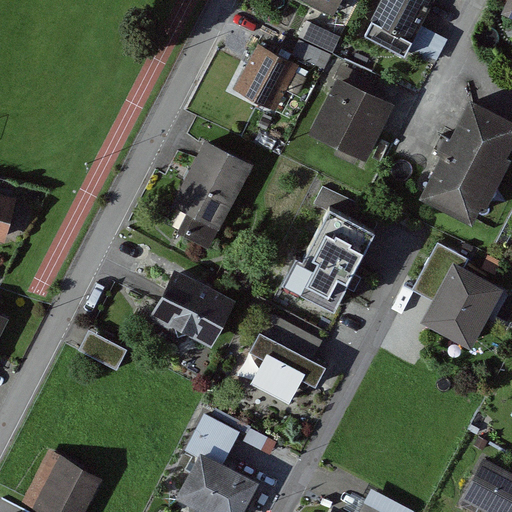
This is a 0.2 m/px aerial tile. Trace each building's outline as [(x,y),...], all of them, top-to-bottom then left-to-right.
[(345,0),(312,0),(337,15),(345,0)] [(435,0),(383,0),(375,17),(415,38),(435,0)] [(301,67),(263,45),(240,84),(278,106),(301,67)] [(394,104),(343,77),(315,128),(366,155),(394,104)] [(511,140),(511,115),(474,95),(423,189),(472,215),(511,140)] [(253,165),(209,141),(176,202),(220,226),(253,165)] [(0,229),(11,200),(0,196),(0,229)] [(374,223),(330,201),(304,252),(296,249),(283,276),(334,302),(374,223)] [(472,254),(443,239),(418,286),(433,294),(421,318),(472,345),(505,283),(467,263),(472,254)] [(239,299),(180,269),(157,315),(216,345),(239,299)] [(0,336),(10,317),(0,312),(0,336)] [(323,340),(273,315),(245,372),(294,397),(323,340)] [(91,317),(82,337),(120,355),(129,334),(91,317)] [(244,511),(262,478),(203,448),(180,494),(215,511),(244,511)] [(85,511),(105,477),(54,449),(29,493),(62,511),(85,511)] [(511,511),(511,463),(490,453),(468,497),(499,511),(511,511)]
